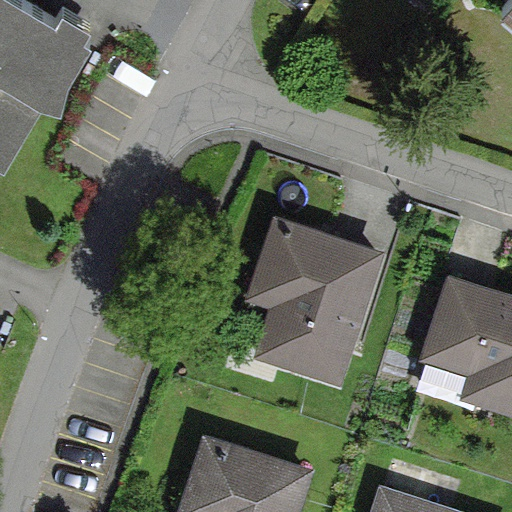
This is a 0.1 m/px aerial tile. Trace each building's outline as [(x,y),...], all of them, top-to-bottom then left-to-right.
[(84,27),(36,0),(0,0),(0,162),(34,94),(54,96),(62,60),(84,27)] [(511,21),(511,0),(507,0),(499,10),(511,21)] [(377,234),(263,194),(235,274),(265,285),(248,333),(333,362),(377,234)] [(511,285),(436,261),(410,346),(453,360),(446,382),(511,402),(511,285)] [(161,500),(184,508),(182,511),(285,511),(306,449),(190,411),(161,500)] [(505,511),(371,468),(356,511),(505,511)]
